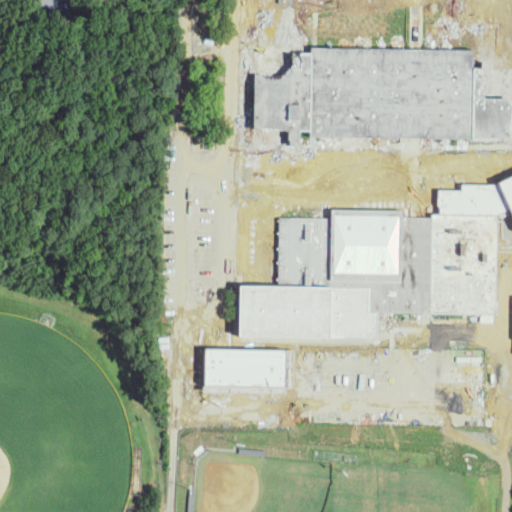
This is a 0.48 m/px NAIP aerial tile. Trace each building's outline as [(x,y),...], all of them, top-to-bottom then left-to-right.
[(50,16),(44,15),(44,16),(36,15),(36,14),(26,13),(27,0),(71,0),(69,20),(62,19),(62,27),(49,26),(50,16)] [(511,137),(511,67),(491,67),(491,60),(480,60),(480,67),(473,67),(473,48),(310,47),(310,52),(301,52),(301,37),(252,37),(252,142),(299,142),(299,130),(309,130),(309,137),(511,137)] [(500,212),(496,312),(379,310),(379,336),(331,336),(331,340),(236,338),(237,285),(278,285),(279,214),(328,215),(329,207),(404,208),(404,212),(440,213),(440,206),(437,206),(437,188),(461,188),(461,182),(497,181),(511,174),(511,217),(510,212),(500,212)] [(272,213),(272,196),(245,196),(244,212),(272,213)] [(271,234),(271,218),(245,218),(245,234),(271,234)] [(271,242),(246,241),(245,258),(271,258),(271,242)] [(243,340),(228,341),(228,373),(244,373),(243,340)] [(265,456),(238,454),(239,448),(265,451),(265,456)] [(193,511),(187,511),(189,489),(195,490),(193,511)]
